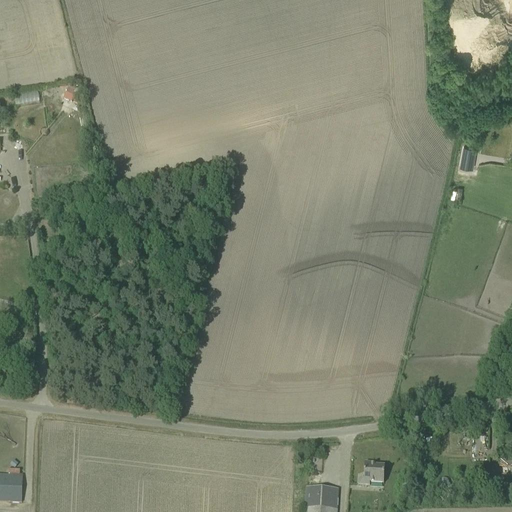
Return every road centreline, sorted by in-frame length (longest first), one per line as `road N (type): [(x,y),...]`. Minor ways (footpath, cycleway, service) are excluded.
road 1 (unclassified): [(511,400),(290,436),(0,403)]
road 2 (unknown): [(45,410),(32,227)]
